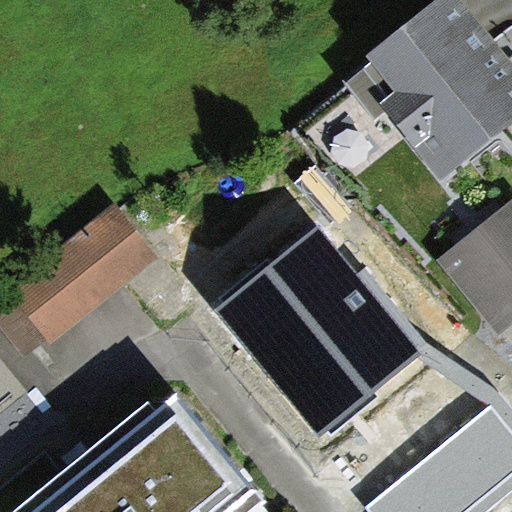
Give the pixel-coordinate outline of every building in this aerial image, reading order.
[(397,130),(441,186),(511,128),(511,61),(463,0),(440,0),(368,59),(372,66),(344,85),(389,137),(397,130)] [(299,183),(332,220),(349,205),(317,168),(299,183)] [(511,326),(511,201),(442,261),(503,335),(511,326)] [(119,205),(10,291),(14,296),(0,305),(0,313),(35,355),(51,340),(55,345),(161,256),(119,205)] [(220,311),(319,432),(417,352),(318,231),(220,311)] [(32,511),(217,511),(251,484),(179,396),(32,511)] [(460,511),(511,469),(511,437),(490,411),(372,509),(375,511),(460,511)]
